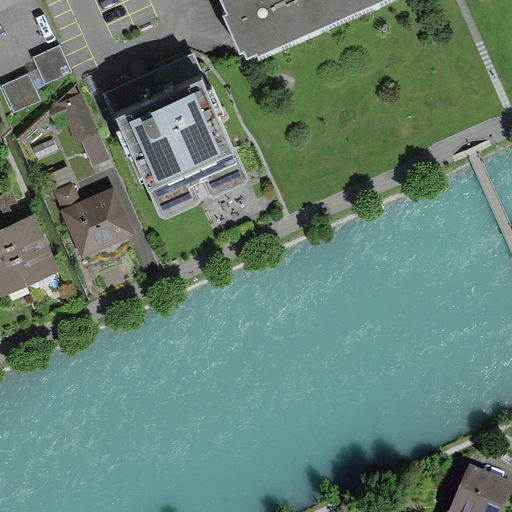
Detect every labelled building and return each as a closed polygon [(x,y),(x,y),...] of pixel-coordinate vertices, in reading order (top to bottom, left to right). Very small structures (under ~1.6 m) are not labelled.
[(223,0),(228,11),(223,13),(240,50),(245,48),(249,55),(305,30),(291,0),(223,0)] [(360,0),(291,0),(305,30),(362,4),(360,0)] [(148,66),(173,56),(162,30),(137,39),(148,66)] [(59,45),(45,52),(58,80),(73,73),(59,45)] [(58,80),(45,52),(32,58),(37,70),(33,72),(40,88),(58,80)] [(152,206),(160,222),(166,225),(198,210),(200,203),(192,187),(201,183),(209,199),(216,201),(245,188),(246,182),(238,165),(240,165),(221,125),(227,122),(194,53),(102,96),(117,128),(114,129),(119,139),(114,141),(140,197),(144,195),(149,207),(152,206)] [(33,72),(14,81),(28,109),(40,103),(35,91),(40,88),(33,72)] [(28,109),(14,81),(0,87),(14,115),(28,109)] [(77,95),(73,87),(47,111),(52,121),(64,116),(77,144),(100,134),(80,94),(77,95)] [(67,167),(46,177),(62,212),(60,213),(82,261),(135,236),(113,188),(81,203),(72,184),(75,183),(67,167)] [(0,210),(9,228),(17,224),(8,206),(16,202),(10,190),(0,194),(0,210)] [(60,274),(32,217),(17,224),(9,228),(3,231),(30,288),(60,274)] [(0,302),(30,288),(3,231),(0,232),(0,302)] [(503,511),(511,491),(511,485),(468,469),(450,511),(503,511)]
